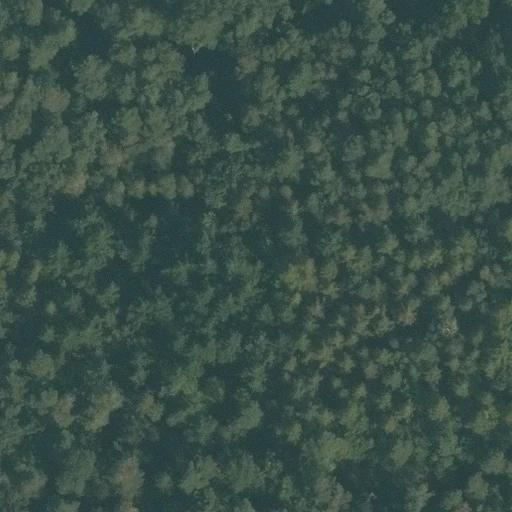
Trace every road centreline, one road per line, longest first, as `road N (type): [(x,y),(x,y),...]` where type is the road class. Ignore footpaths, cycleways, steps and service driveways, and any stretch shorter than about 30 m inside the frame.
road 1 (track): [(0,146),(80,123),(133,73),(187,0)]
road 2 (track): [(511,81),(400,0)]
